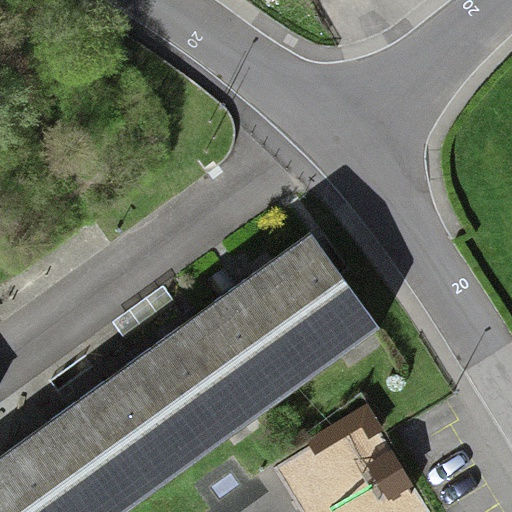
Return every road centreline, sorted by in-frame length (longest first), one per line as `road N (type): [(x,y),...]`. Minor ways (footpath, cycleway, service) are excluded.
road 1 (residential): [(332,123),(380,179),(511,390)]
road 2 (residential): [(161,0),(332,123)]
road 3 (residential): [(332,123),(498,0)]
